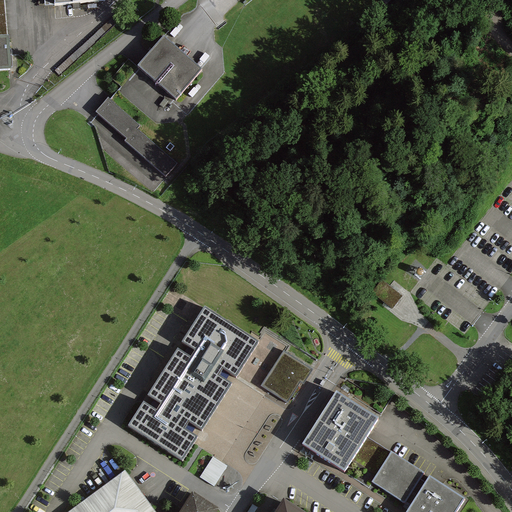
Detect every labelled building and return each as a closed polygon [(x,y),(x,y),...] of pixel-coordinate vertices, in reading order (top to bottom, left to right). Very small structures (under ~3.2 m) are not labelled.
[(0,0),(0,72),(16,71),(14,37),(9,38),(6,0),(0,0)] [(164,37),(138,67),(176,100),(202,70),(164,37)] [(111,100),(99,114),(128,139),(125,141),(167,177),(179,163),(138,128),(141,125),(111,100)] [(403,296),(383,280),(372,294),(392,309),(403,296)] [(131,427),(185,461),(200,437),(187,429),(191,423),(202,430),(233,382),(222,375),(226,369),(236,376),(259,340),(206,307),(184,342),(197,350),(193,358),(180,349),(151,396),(163,404),(158,412),(146,404),(131,427)] [(313,369),(284,351),(263,385),(289,401),(301,380),(305,382),(313,369)] [(379,421),(336,394),(302,447),(345,474),(379,421)] [(425,474),(392,453),(374,482),(413,506),(409,511),(458,511),(466,500),(431,478),(428,483),(421,479),(425,474)] [(216,486),(228,465),(214,456),(201,477),(216,486)] [(156,511),(127,471),(70,511),(156,511)] [(192,493),(180,511),(214,511),(217,507),(192,493)] [(298,511),(285,503),(279,511),(298,511)]
